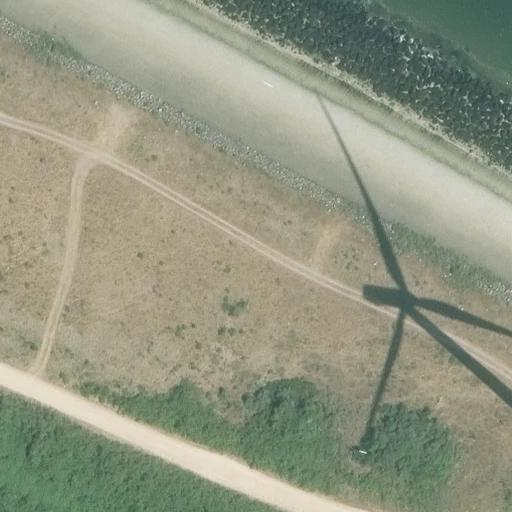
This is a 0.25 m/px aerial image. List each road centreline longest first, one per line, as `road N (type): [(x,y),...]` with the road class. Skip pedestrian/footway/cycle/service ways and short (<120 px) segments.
road 1 (track): [(511,374),(0,97)]
road 2 (track): [(0,386),(318,511)]
